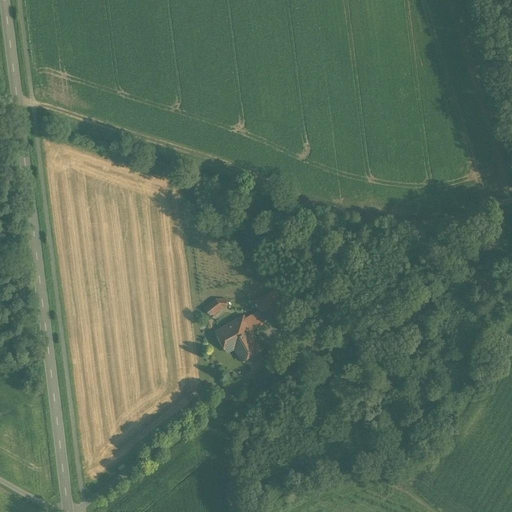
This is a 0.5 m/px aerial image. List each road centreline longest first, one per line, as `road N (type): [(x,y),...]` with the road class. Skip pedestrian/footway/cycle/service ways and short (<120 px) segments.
road 1 (track): [(17,102),(227,161),(373,218),(445,222),(511,199)]
road 2 (secondary): [(67,511),(4,0)]
road 3 (track): [(373,218),(338,297),(260,366)]
